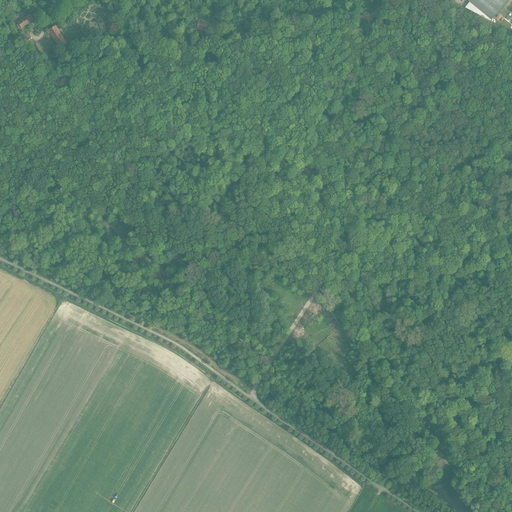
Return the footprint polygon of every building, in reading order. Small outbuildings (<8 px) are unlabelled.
[(466,0),(469,2),(465,7),(465,8),(490,21),(491,20),(507,0),(466,0)] [(21,28),(33,19),(29,14),(17,22),(18,23),(20,27),(21,28)] [(209,30),(210,25),(198,22),(197,29),(206,31),(206,29),(209,30)] [(59,48),(67,44),(55,25),(47,30),(59,48)] [(38,56),(43,54),(37,43),(33,45),(38,56)] [(424,330),(434,316),(425,309),(415,322),(424,330)]
